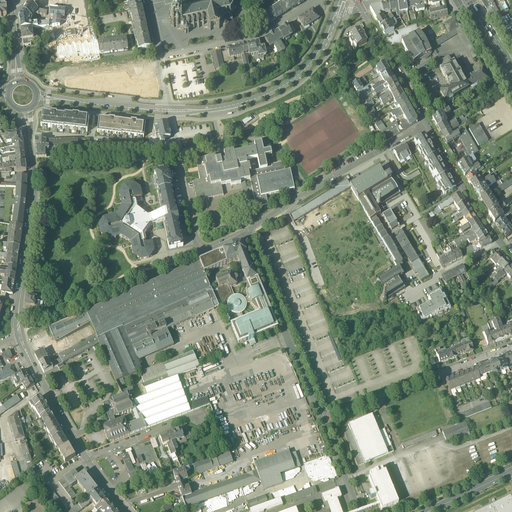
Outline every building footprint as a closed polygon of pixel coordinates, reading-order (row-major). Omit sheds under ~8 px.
[(33,0),(30,4),(38,11),(47,13),(51,14),(51,12),(51,10),(51,8),(47,8),(43,4),(46,0),(47,0),(52,4),(51,0),(33,0)] [(83,0),(90,34),(95,33),(95,29),(93,18),(91,9),(90,1),(89,0),(83,0)] [(142,8),(139,0),(128,2),(129,5),(128,5),(129,11),(130,11),(142,8)] [(185,34),(186,34),(186,33),(188,33),(188,34),(189,33),(188,32),(189,31),(190,31),(189,31),(189,29),(193,28),(193,30),(194,29),(194,28),(198,27),(198,29),(199,28),(199,27),(203,26),(203,28),(203,27),(204,29),(207,28),(208,29),(208,30),(209,30),(210,30),(210,31),(211,31),(211,30),(218,28),(219,30),(220,29),(219,28),(220,28),(220,27),(221,27),(221,26),(222,26),(223,26),(223,25),(222,25),(222,22),(223,21),(224,22),(225,21),(224,20),(224,18),(225,18),(226,17),(226,18),(227,18),(227,21),(227,22),(228,22),(232,21),(232,22),(232,21),(233,21),(232,20),(233,20),(232,20),(232,17),(233,17),(232,16),(235,11),(236,11),(236,10),(235,10),(235,9),(234,7),(234,5),(235,4),(234,4),(233,4),(229,1),(229,0),(228,0),(222,0),(223,1),(222,1),(223,2),(222,3),(221,2),(220,3),(219,1),(219,0),(218,0),(217,0),(201,0),(198,1),(198,3),(198,4),(194,5),(194,4),(193,4),(193,6),(189,6),(189,5),(188,5),(188,7),(184,8),(184,6),(185,6),(184,5),(183,5),(182,5),(182,4),(181,5),(180,5),(179,4),(179,5),(178,6),(177,7),(178,7),(178,9),(176,9),(176,10),(174,11),(173,11),(174,14),(173,15),(173,16),(172,16),(171,14),(170,15),(170,16),(169,16),(170,17),(168,17),(168,19),(169,19),(171,25),(170,25),(170,27),(172,26),(172,27),(173,29),(174,28),(174,27),(175,26),(176,27),(177,27),(178,31),(178,30),(181,30),(181,31),(183,30),(184,32),(183,32),(183,33),(184,32),(186,33),(185,34)] [(297,6),(293,0),(286,0),(285,1),(290,10),(297,6)] [(407,12),(406,9),(404,0),(403,0),(396,2),(399,14),(400,14),(403,13),(407,12)] [(413,9),(413,8),(410,0),(404,0),(406,9),(408,8),(408,10),(413,9)] [(416,12),(420,11),(417,0),(410,0),(413,8),(414,8),(414,7),(415,7),(416,8),(416,9),(416,12)] [(424,6),(426,6),(424,0),(417,0),(420,11),(424,10),(424,7),(422,6),(423,5),(424,5),(424,6)] [(480,0),(486,9),(490,7),(485,0),(480,0)] [(284,1),(278,5),(283,15),(290,10),(285,1),(284,1)] [(251,6),(254,11),(259,7),(256,2),(251,6)] [(400,16),(399,14),(396,2),(388,3),(390,12),(395,11),(397,17),(400,16)] [(388,13),(390,12),(388,3),(383,4),(380,5),(383,13),(384,15),(384,16),(386,16),(385,13),(385,12),(386,12),(386,13),(388,13)] [(32,19),(35,15),(38,11),(30,4),(23,12),(32,19)] [(499,13),(494,4),(491,6),(494,11),(496,15),(499,13)] [(271,9),(272,11),(277,19),(283,15),(278,5),(271,9)] [(379,14),(383,13),(380,5),(371,8),(370,10),(376,20),(380,17),(379,14)] [(430,18),(431,21),(448,16),(446,7),(440,9),(436,9),(429,11),(430,18)] [(146,26),(142,8),(130,11),(134,28),(146,26)] [(51,14),(50,17),(61,18),(65,18),(65,11),(57,10),(51,10),(51,12),(51,14)] [(306,14),(312,23),(319,19),(316,14),(313,10),(306,14)] [(269,23),(277,19),(272,11),(264,15),(269,23)] [(19,18),(21,31),(34,28),(36,28),(39,28),(49,27),(50,20),(46,20),(32,19),(23,12),(19,18)] [(303,26),(305,30),(309,27),(308,25),(312,23),(306,14),(298,19),(303,26)] [(376,20),(379,26),(386,22),(385,20),(385,19),(384,19),(383,17),(383,16),(380,17),(376,20)] [(60,26),(61,18),(50,17),(50,20),(49,27),(49,28),(60,26)] [(455,30),(457,29),(460,27),(461,27),(455,18),(444,25),(449,34),(455,30)] [(388,23),(387,23),(380,27),(384,35),(394,30),(392,27),(392,26),(393,26),(396,24),(394,20),(391,21),(388,23)] [(151,48),(146,26),(134,28),(139,51),(151,48)] [(292,36),(286,26),(282,29),(278,32),(283,40),(284,41),(285,40),(286,41),(289,40),(288,38),(292,36)] [(300,28),(306,37),(309,35),(305,30),(303,26),(300,28)] [(38,39),(37,35),(35,36),(34,28),(21,31),(23,47),(28,46),(31,46),(30,42),(34,42),(34,39),(38,39)] [(457,29),(455,30),(458,34),(467,49),(471,46),(462,32),(460,33),(457,29)] [(449,34),(427,47),(429,50),(422,52),(423,53),(422,55),(419,57),(418,57),(420,59),(419,59),(421,60),(431,54),(434,49),(458,34),(455,30),(449,34)] [(349,42),(354,50),(367,43),(364,38),(365,38),(363,35),(362,35),(360,31),(349,37),(351,41),(349,42)] [(278,32),(273,34),(269,37),(265,40),(269,47),(270,48),(274,45),(274,46),(274,47),(279,55),(285,51),(280,44),(280,43),(279,43),(278,42),(283,40),(278,32)] [(408,56),(414,63),(419,59),(420,59),(418,57),(419,57),(422,55),(423,53),(422,52),(429,50),(427,47),(427,45),(424,40),(418,32),(412,37),(408,39),(401,42),(405,51),(408,56)] [(126,40),(112,42),(114,53),(128,51),(126,40)] [(58,60),(99,54),(97,44),(97,41),(56,46),(58,60)] [(99,54),(114,53),(112,42),(97,44),(99,54)] [(258,43),(247,45),(250,57),(254,56),(255,60),(264,58),(263,57),(266,56),(265,52),(264,48),(260,49),(258,43)] [(247,45),(240,47),(242,56),(241,56),(244,67),(249,66),(247,59),(248,59),(248,57),(250,57),(247,45)] [(467,49),(473,59),(477,56),(471,46),(467,49)] [(227,49),(228,52),(229,59),(233,58),(241,56),(242,56),(240,47),(227,49)] [(234,61),(233,58),(229,59),(228,52),(221,53),(220,52),(211,54),(214,71),(224,69),(223,63),(234,61)] [(440,92),(445,102),(468,88),(470,87),(476,84),(477,86),(488,79),(482,68),(463,79),(461,76),(459,72),(458,72),(453,62),(449,57),(437,64),(440,70),(444,78),(444,79),(447,85),(448,85),(449,87),(440,92)] [(379,75),(380,77),(389,72),(384,64),(376,69),(377,71),(376,72),(377,74),(378,75),(379,75)] [(372,89),(374,92),(394,80),(389,72),(380,77),(382,79),(384,83),(383,83),(382,82),(380,84),(372,89)] [(156,83),(148,82),(148,84),(125,81),(126,75),(69,82),(68,83),(67,84),(67,85),(68,86),(69,87),(159,97),(156,83)] [(397,86),(394,80),(374,92),(376,95),(386,89),(386,88),(387,87),(389,91),(397,86)] [(352,85),(357,92),(362,88),(361,85),(358,81),(352,85)] [(389,91),(390,94),(389,95),(389,94),(386,95),(379,100),(381,103),(400,91),(397,86),(389,91)] [(369,95),(371,94),(369,91),(366,87),(361,90),(366,97),(369,95)] [(403,97),(400,91),(381,103),(383,106),(392,100),(392,99),(393,98),(395,102),(403,97)] [(364,98),(367,104),(372,102),(375,100),(373,98),(373,97),(371,98),(369,95),(366,97),(364,98)] [(391,108),(393,111),(398,107),(406,102),(403,97),(395,102),(394,102),(396,105),(391,108)] [(498,98),(506,111),(508,110),(501,97),(498,98)] [(499,116),(506,112),(498,99),(494,101),(497,107),(491,110),(493,113),(490,115),(493,121),(496,120),(497,123),(501,120),(499,116)] [(392,114),(394,117),(409,108),(406,102),(398,107),(400,109),(392,114)] [(409,108),(394,117),(396,120),(403,116),(404,118),(412,113),(409,108)] [(65,116),(42,113),(41,127),(63,130),(64,130),(87,132),(89,118),(65,115),(65,116)] [(416,120),(412,113),(404,118),(407,122),(406,123),(405,123),(406,123),(401,126),(399,127),(402,132),(415,123),(416,120)] [(253,114),(240,123),(244,129),(257,119),(253,114)] [(432,119),(437,128),(445,123),(446,122),(443,117),(442,115),(441,114),(432,119)] [(123,122),(99,119),(97,133),(121,136),(121,135),(143,138),(144,138),(145,124),(123,121),(123,122)] [(465,119),(464,119),(458,123),(456,124),(458,127),(467,121),(465,119)] [(373,123),(377,128),(382,125),(378,120),(373,123)] [(448,126),(447,127),(448,129),(456,124),(455,121),(447,125),(448,126)] [(466,131),(476,148),(491,139),(480,121),(466,131)] [(167,123),(157,125),(158,129),(158,132),(168,130),(167,123)] [(380,134),(384,142),(402,132),(399,127),(397,127),(397,123),(385,130),(380,133),(380,134)] [(440,134),(448,129),(447,127),(445,123),(437,128),(440,134)] [(456,124),(448,129),(450,132),(458,127),(456,124)] [(382,125),(377,128),(380,133),(385,130),(382,125)] [(63,130),(41,127),(40,131),(63,134),(63,133),(87,136),(87,132),(64,130),(63,130)] [(468,151),(471,156),(472,156),(478,152),(476,148),(466,131),(464,128),(457,133),(459,137),(468,151)] [(448,129),(440,134),(444,140),(452,135),(450,132),(448,129)] [(160,140),(165,139),(170,138),(168,130),(158,132),(159,136),(160,140)] [(12,142),(13,147),(15,146),(23,145),(21,132),(11,134),(5,135),(6,143),(12,142)] [(121,136),(97,133),(97,137),(121,140),(121,139),(143,142),(143,138),(121,135),(121,136)] [(457,133),(452,135),(444,140),(447,145),(459,137),(457,133)] [(419,149),(421,154),(425,160),(436,154),(424,135),(414,141),(419,149)] [(35,138),(36,147),(46,147),(46,141),(43,141),(43,139),(35,138)] [(239,175),(248,173),(251,172),(249,165),(247,166),(246,161),(257,159),(260,170),(267,169),(264,157),(271,156),(272,155),(270,151),(263,152),(263,151),(261,143),(247,146),(248,151),(234,154),(233,151),(224,153),(225,160),(221,161),(220,159),(215,160),(215,158),(210,159),(210,156),(195,160),(200,181),(193,182),(197,201),(223,196),(221,186),(221,184),(220,179),(229,177),(229,180),(239,177),(239,175)] [(405,145),(393,152),(399,162),(411,156),(405,145)] [(47,155),(46,155),(46,151),(47,151),(48,151),(49,150),(49,148),(46,147),(36,147),(37,158),(46,158),(46,156),(47,156),(47,155)] [(430,168),(433,173),(437,179),(447,174),(436,154),(425,160),(430,168)] [(467,159),(469,164),(470,163),(471,164),(476,162),(472,156),(471,156),(467,159)] [(470,172),(472,174),(473,174),(478,170),(480,169),(478,166),(477,165),(472,168),(469,164),(467,159),(458,165),(464,176),(470,172)] [(253,196),(254,199),(261,197),(257,178),(285,172),(283,163),(273,165),(271,165),(272,167),(267,169),(260,170),(251,172),(248,173),(250,180),(251,186),(252,189),(253,194),(253,196)] [(158,192),(172,189),(171,186),(173,185),(170,173),(169,173),(168,170),(154,173),(155,178),(157,188),(158,192)] [(351,189),(357,200),(363,196),(368,193),(390,180),(388,176),(384,179),(379,170),(367,177),(361,180),(350,187),(351,189)] [(257,178),(261,197),(266,196),(294,190),(290,171),(285,172),(257,178)] [(221,184),(221,186),(230,184),(231,186),(241,184),(240,182),(241,182),(245,181),(250,180),(248,173),(239,175),(239,177),(229,180),(229,177),(220,179),(221,184)] [(447,174),(437,179),(435,180),(438,185),(440,184),(442,189),(441,190),(444,195),(445,194),(445,195),(452,191),(452,190),(456,188),(447,174)] [(466,178),(470,184),(477,180),(475,177),(473,174),(472,174),(466,178)] [(17,176),(17,184),(17,188),(26,188),(27,177),(17,176)] [(491,179),(483,185),(486,189),(499,180),(496,176),(491,179)] [(482,183),(481,183),(483,186),(483,185),(491,179),(489,177),(482,182),(482,183)] [(474,192),(483,186),(481,183),(478,178),(477,180),(470,184),(474,192)] [(390,180),(368,193),(376,208),(377,208),(375,204),(379,202),(381,205),(400,194),(391,179),(390,180)] [(248,197),(253,196),(253,194),(248,195),(247,190),(252,189),(251,186),(246,188),(245,181),(241,182),(248,215),(252,214),(250,204),(255,203),(254,201),(249,202),(248,197)] [(289,216),(293,223),(297,221),(304,217),(351,189),(350,187),(346,181),(333,189),(303,208),(289,216)] [(153,224),(164,221),(163,212),(151,215),(151,214),(148,215),(138,208),(136,201),(134,202),(134,200),(137,199),(141,198),(142,198),(141,197),(141,196),(141,195),(141,196),(142,195),(141,195),(141,194),(140,193),(140,192),(140,191),(141,191),(140,190),(136,187),(135,187),(134,186),(134,185),(133,186),(133,185),(125,187),(124,188),(123,188),(124,189),(123,190),(122,190),(122,191),(120,194),(120,195),(120,196),(121,196),(121,197),(121,198),(121,199),(121,200),(122,200),(122,202),(124,202),(124,204),(122,204),(123,207),(123,208),(122,208),(121,208),(121,209),(121,210),(120,210),(121,210),(121,211),(120,212),(119,212),(119,213),(118,213),(118,214),(119,214),(118,215),(117,215),(116,215),(117,216),(116,217),(114,217),(114,219),(112,220),(112,218),(111,218),(110,219),(109,218),(110,218),(109,218),(109,219),(108,219),(107,218),(107,219),(106,220),(105,219),(104,220),(101,223),(102,224),(101,225),(100,225),(99,225),(100,226),(99,227),(101,235),(102,235),(102,236),(103,236),(104,236),(104,237),(105,237),(108,239),(109,239),(110,239),(110,238),(112,238),(112,239),(112,238),(113,238),(114,239),(114,238),(114,237),(116,237),(116,238),(116,237),(116,235),(118,235),(118,237),(121,236),(121,237),(121,238),(122,238),(122,237),(123,237),(124,238),(124,239),(125,239),(125,240),(126,240),(126,239),(128,240),(127,241),(128,241),(129,241),(129,242),(130,242),(131,243),(131,245),(133,245),(134,247),(132,247),(132,248),(133,248),(133,249),(132,250),(133,251),(133,252),(134,252),(134,253),(133,254),(134,255),(134,256),(137,258),(138,258),(139,259),(139,260),(140,260),(141,260),(149,258),(150,257),(150,256),(151,255),(153,252),(153,251),(154,250),(153,249),(153,250),(152,249),(152,248),(153,248),(153,247),(152,247),(152,246),(153,246),(152,245),(151,245),(151,244),(152,244),(152,243),(151,243),(144,244),(143,242),(145,242),(145,241),(144,236),(150,225),(153,225),(153,224)] [(474,192),(480,200),(489,194),(486,189),(483,185),(483,186),(474,192)] [(26,202),(26,188),(17,188),(16,201),(12,225),(22,227),(26,202)] [(162,210),(163,212),(164,221),(165,221),(165,224),(167,232),(166,232),(168,241),(169,241),(181,238),(178,221),(179,221),(178,217),(176,210),(172,189),(158,192),(162,210)] [(357,200),(370,221),(380,215),(376,208),(368,193),(363,196),(357,200)] [(453,203),(457,208),(465,203),(459,194),(438,208),(440,211),(453,203)] [(480,200),(489,214),(497,207),(489,194),(480,200)] [(266,196),(261,197),(254,199),(254,201),(255,203),(256,208),(268,205),(266,196)] [(502,210),(508,205),(505,201),(497,207),(499,210),(500,209),(502,210)] [(469,209),(466,204),(458,209),(459,211),(457,212),(458,213),(456,214),(451,217),(453,220),(469,209)] [(503,216),(499,210),(497,207),(489,214),(494,223),(503,216)] [(463,217),(464,219),(472,214),(469,209),(453,220),(452,221),(454,224),(458,222),(457,221),(462,218),(462,217),(463,217)] [(382,216),(391,231),(398,226),(390,212),(382,216)] [(464,219),(468,225),(476,220),(472,214),(464,219)] [(387,235),(376,217),(370,221),(375,229),(377,233),(379,237),(381,239),(387,235)] [(500,232),(508,226),(507,223),(503,218),(495,224),(500,232)] [(470,227),(472,230),(479,225),(476,220),(468,225),(464,227),(460,230),(462,233),(469,229),(469,228),(470,227)] [(8,241),(7,246),(19,247),(22,227),(12,225),(11,229),(10,229),(9,233),(10,234),(10,237),(3,236),(2,241),(8,241)] [(465,242),(467,241),(483,231),(479,225),(472,230),(474,233),(473,234),(472,233),(465,238),(463,239),(465,242)] [(511,230),(511,231),(508,226),(500,232),(505,239),(511,233),(511,230)] [(472,230),(462,236),(463,239),(465,238),(472,233),(473,234),(474,233),(472,230)] [(396,239),(400,245),(407,240),(401,231),(400,231),(401,232),(398,233),(396,239)] [(477,240),(479,242),(487,237),(483,231),(467,241),(469,244),(476,240),(475,239),(476,238),(477,240)] [(463,239),(462,236),(454,242),(457,248),(458,247),(465,242),(463,239)] [(402,261),(388,237),(382,241),(383,243),(384,245),(390,255),(391,257),(395,263),(398,268),(399,268),(402,266),(401,263),(402,262),(402,261)] [(491,242),(487,237),(479,242),(478,242),(479,244),(478,245),(478,246),(480,249),(490,244),(491,242)] [(169,241),(167,241),(169,250),(176,248),(176,247),(177,247),(178,248),(183,247),(181,238),(169,241)] [(410,246),(407,240),(400,245),(403,250),(410,246)] [(222,251),(222,252),(227,264),(238,260),(245,279),(247,282),(255,279),(256,278),(242,243),(238,245),(238,244),(225,250),(222,251)] [(19,250),(19,247),(7,246),(5,245),(4,249),(4,250),(7,250),(6,254),(7,254),(7,256),(18,258),(18,254),(19,250)] [(418,260),(410,246),(403,250),(411,265),(418,260)] [(461,252),(463,257),(474,252),(471,246),(461,252)] [(450,250),(452,254),(456,261),(462,258),(458,250),(454,252),(453,251),(454,251),(452,247),(450,248),(450,247),(449,248),(450,250)] [(204,274),(227,264),(222,252),(220,252),(211,256),(199,262),(204,274)] [(496,267),(497,266),(504,259),(499,253),(496,255),(493,258),(490,260),(494,264),(495,266),(496,267)] [(449,264),(456,261),(452,254),(446,257),(449,264)] [(18,258),(7,256),(7,259),(6,266),(9,267),(16,268),(18,258)] [(443,268),(449,264),(446,257),(442,259),(439,260),(443,268)] [(510,266),(504,259),(497,266),(498,268),(497,269),(499,271),(490,278),(492,281),(494,280),(510,266)] [(421,265),(418,260),(411,265),(414,269),(421,265)] [(99,344),(116,382),(123,380),(140,373),(142,372),(137,360),(157,351),(158,353),(174,345),(167,330),(191,319),(192,320),(219,307),(218,306),(212,291),(207,280),(206,280),(204,274),(199,262),(49,329),(53,338),(53,339),(56,343),(61,341),(90,324),(95,336),(99,344)] [(424,269),(421,265),(414,269),(417,273),(424,269)] [(462,266),(456,270),(459,277),(462,275),(466,273),(462,266)] [(511,267),(510,266),(494,280),(497,283),(506,275),(510,279),(511,277),(511,267)] [(15,275),(16,268),(9,267),(8,272),(7,272),(7,270),(0,269),(0,272),(6,274),(15,275)] [(377,280),(381,287),(398,278),(401,276),(401,277),(403,275),(399,268),(398,268),(397,269),(392,272),(390,273),(377,280)] [(429,277),(424,269),(417,273),(421,281),(429,277)] [(456,270),(449,273),(453,280),(457,278),(459,277),(456,270)] [(448,283),(453,280),(449,273),(443,276),(446,283),(448,283)] [(15,275),(6,274),(6,276),(5,281),(14,283),(15,275)] [(237,286),(235,283),(235,282),(234,281),(233,278),(231,274),(216,280),(219,288),(226,285),(228,290),(231,288),(237,286)] [(399,280),(398,278),(381,287),(388,299),(405,289),(399,280)] [(255,279),(247,282),(248,284),(247,284),(246,291),(247,297),(250,303),(253,308),(258,313),(260,312),(261,314),(268,311),(268,309),(269,309),(268,308),(267,308),(266,306),(267,305),(267,304),(266,305),(265,302),(266,302),(265,301),(263,299),(264,298),(264,297),(263,298),(262,296),(263,296),(262,293),(261,293),(261,292),(261,291),(260,291),(259,288),(260,288),(260,287),(259,287),(258,285),(259,284),(258,284),(257,284),(256,281),(257,281),(257,280),(256,280),(255,279)] [(13,295),(14,283),(5,281),(3,281),(2,286),(1,291),(1,293),(6,294),(13,295)] [(243,300),(247,297),(246,291),(247,284),(248,284),(247,282),(237,286),(231,288),(234,297),(238,297),(241,298),(243,300)] [(223,307),(228,306),(228,303),(230,300),(232,298),(234,297),(231,288),(228,290),(226,285),(219,288),(212,291),(218,306),(222,304),(223,307)] [(416,310),(420,318),(421,317),(423,321),(430,317),(431,318),(446,310),(446,311),(450,308),(446,299),(447,299),(445,295),(444,295),(442,292),(439,293),(438,291),(430,295),(431,297),(428,299),(429,301),(430,303),(427,304),(416,310)] [(25,306),(35,307),(36,297),(27,296),(25,306)] [(41,298),(36,297),(35,307),(44,308),(46,308),(41,298)] [(236,314),(239,313),(241,312),(244,310),(245,307),(245,304),(245,302),(243,300),(241,298),(238,297),(234,297),(232,298),(230,300),(228,303),(228,306),(229,310),(232,312),(236,314)] [(245,321),(261,314),(260,312),(258,313),(253,308),(250,303),(245,304),(245,307),(244,310),(241,312),(245,321)] [(231,326),(242,322),(239,313),(236,314),(232,312),(229,310),(228,306),(223,307),(227,316),(226,316),(229,322),(231,326)] [(41,314),(46,316),(50,315),(46,308),(44,308),(44,309),(41,314)] [(248,341),(253,339),(253,338),(255,337),(255,338),(277,329),(269,310),(268,311),(261,314),(245,321),(242,322),(231,326),(239,344),(246,341),(246,340),(248,340),(248,341)] [(507,328),(502,330),(499,331),(502,340),(511,337),(507,328)] [(181,329),(170,334),(173,340),(183,335),(181,329)] [(502,340),(499,331),(496,332),(491,334),(495,343),(502,340)] [(495,343),(491,334),(488,336),(487,333),(483,334),(486,340),(488,346),(495,343)] [(470,343),(473,352),(478,350),(478,351),(481,350),(480,348),(478,343),(475,335),(472,336),(473,339),(469,341),(470,343)] [(78,345),(67,351),(71,359),(99,344),(95,336),(78,345)] [(463,344),(462,345),(465,354),(473,352),(470,343),(464,345),(463,344)] [(456,357),(465,354),(462,345),(453,348),(456,357)] [(456,358),(456,357),(453,348),(451,349),(452,350),(446,352),(449,360),(449,361),(456,358)] [(440,363),(449,360),(446,352),(445,351),(441,353),(439,349),(435,351),(440,363)] [(2,354),(5,361),(13,358),(10,351),(2,354)] [(63,364),(71,359),(67,351),(58,355),(60,359),(62,363),(63,364)] [(130,403),(133,402),(140,421),(131,424),(131,423),(129,424),(129,425),(126,426),(124,419),(115,423),(111,424),(103,427),(109,443),(191,412),(188,404),(177,376),(196,369),(195,368),(199,367),(193,352),(163,364),(167,375),(144,384),(142,385),(146,396),(133,401),(131,394),(123,397),(109,402),(103,404),(109,420),(114,418),(126,413),(133,411),(130,403)] [(2,356),(0,357),(0,368),(10,364),(8,360),(9,359),(7,353),(1,356),(2,356)] [(509,369),(508,367),(504,357),(496,360),(501,372),(509,369)] [(52,364),(51,366),(53,369),(62,363),(60,359),(52,364)] [(497,374),(501,372),(496,360),(489,363),(492,372),(493,374),(496,373),(497,374)] [(53,369),(51,366),(50,366),(48,362),(40,367),(44,374),(53,369)] [(486,374),(492,372),(489,363),(482,365),(486,374)] [(140,373),(144,384),(167,375),(163,364),(142,372),(140,373)] [(201,369),(206,382),(219,377),(215,364),(201,369)] [(482,376),(486,374),(482,365),(476,368),(476,369),(480,379),(483,377),(482,376)] [(0,370),(0,376),(13,370),(11,366),(2,371),(1,370),(0,370)] [(471,370),(471,371),(475,381),(480,379),(476,369),(474,370),(473,369),(471,370)] [(0,376),(0,381),(15,374),(15,373),(13,370),(0,376)] [(15,376),(17,380),(20,386),(21,385),(30,378),(26,371),(15,376)] [(466,372),(466,373),(470,383),(475,381),(471,371),(469,372),(468,371),(466,372)] [(461,374),(461,375),(465,385),(470,383),(466,373),(464,374),(463,373),(461,374)] [(456,376),(456,377),(460,387),(465,385),(461,375),(459,376),(458,375),(456,376)] [(451,378),(451,379),(455,389),(460,387),(456,377),(454,378),(453,377),(451,378)] [(34,386),(30,378),(21,385),(22,387),(23,386),(25,390),(34,386)] [(450,391),(455,389),(451,379),(449,380),(448,379),(446,380),(450,391)] [(125,385),(123,380),(116,382),(118,387),(118,388),(125,385)] [(121,393),(123,397),(131,394),(134,393),(133,388),(121,393)] [(15,397),(3,406),(6,411),(19,401),(15,397)] [(207,397),(188,404),(191,412),(210,405),(207,397)] [(34,410),(35,410),(44,404),(41,398),(29,404),(32,408),(33,408),(34,410)] [(35,410),(40,418),(50,413),(44,404),(35,410)] [(67,411),(69,417),(65,418),(67,423),(81,417),(77,408),(67,411)] [(9,419),(11,427),(20,424),(19,421),(22,420),(20,411),(9,419)] [(40,418),(45,427),(55,421),(50,413),(40,418)] [(348,425),(351,431),(364,464),(394,452),(384,429),(379,432),(372,415),(348,425)] [(50,437),(55,446),(60,443),(61,444),(66,441),(65,441),(64,439),(65,439),(55,421),(45,427),(50,437)] [(446,442),(458,437),(467,433),(469,433),(465,423),(442,432),(446,442)] [(15,442),(19,441),(24,439),(20,425),(20,424),(11,427),(15,442)] [(177,440),(178,443),(180,442),(179,442),(179,440),(184,439),(180,429),(174,432),(177,440)] [(364,464),(351,431),(344,434),(358,467),(364,464)] [(403,444),(405,449),(437,436),(435,431),(403,444)] [(168,434),(171,443),(174,441),(177,440),(174,432),(168,434)] [(163,446),(168,444),(171,443),(168,434),(160,437),(163,446)] [(24,439),(19,441),(28,471),(32,467),(24,439)] [(68,445),(66,441),(61,444),(60,443),(55,446),(58,451),(68,445)] [(174,451),(171,443),(168,444),(168,445),(167,445),(171,456),(175,455),(174,451)] [(75,457),(68,445),(58,451),(65,463),(75,457)] [(254,463),(256,468),(290,456),(288,451),(254,463)] [(223,467),(232,463),(229,453),(193,466),(196,476),(223,467)] [(256,468),(257,471),(260,482),(279,475),(300,468),(295,454),(290,456),(256,468)] [(328,456),(303,463),(305,471),(328,464),(329,465),(331,465),(328,456)] [(128,474),(130,479),(137,476),(135,471),(134,472),(129,460),(124,462),(129,474),(128,474)] [(161,469),(163,475),(173,472),(168,460),(165,462),(159,464),(161,469)] [(11,464),(16,480),(20,477),(16,463),(11,464)] [(187,479),(185,473),(184,469),(173,473),(177,483),(182,481),(187,479)] [(376,497),(379,504),(380,506),(382,510),(398,503),(385,472),(383,472),(382,469),(369,474),(371,477),(368,478),(374,492),(369,494),(371,499),(376,497)] [(77,483),(88,497),(98,490),(84,473),(79,477),(74,471),(63,479),(70,488),(77,483)] [(241,488),(260,482),(257,471),(202,491),(205,501),(241,488)] [(282,484),(279,475),(260,482),(263,491),(282,484)] [(178,488),(182,498),(191,495),(188,487),(187,487),(184,488),(184,486),(178,488)] [(300,499),(314,494),(312,488),(298,493),(300,499)] [(324,504),(327,503),(337,499),(341,498),(340,495),(338,489),(337,489),(336,489),(336,490),(322,495),(321,497),(324,504)] [(92,500),(94,503),(103,497),(98,490),(88,497),(78,505),(82,510),(88,505),(87,504),(92,500)] [(185,508),(205,501),(202,491),(191,495),(182,498),(185,508)] [(282,506),(300,499),(298,493),(280,499),(282,506)] [(246,503),(249,511),(268,504),(265,496),(246,503)] [(511,511),(511,500),(510,496),(477,511),(511,511)] [(105,500),(103,497),(94,503),(98,507),(105,500)] [(267,511),(283,506),(282,506),(280,499),(268,504),(249,511),(264,511),(266,511),(267,511)] [(341,511),(337,499),(327,503),(330,511),(341,511)] [(96,511),(102,511),(110,505),(105,500),(98,507),(95,510),(96,511)]
